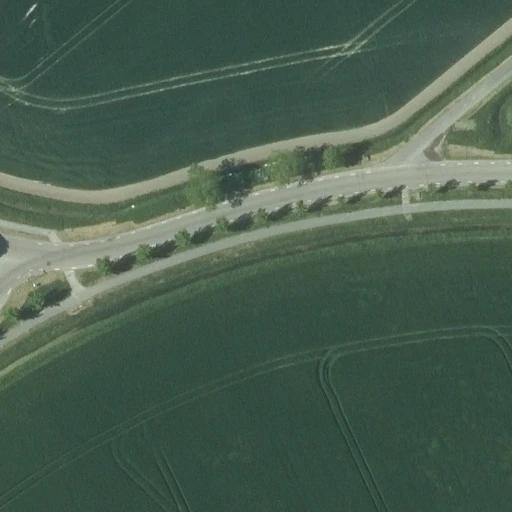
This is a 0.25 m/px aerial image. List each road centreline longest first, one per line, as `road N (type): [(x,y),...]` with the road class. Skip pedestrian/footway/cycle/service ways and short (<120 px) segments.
road 1 (tertiary): [(3,252),(64,258),(297,192),(403,178)]
road 2 (unclassified): [(403,178),(403,164),(511,69)]
